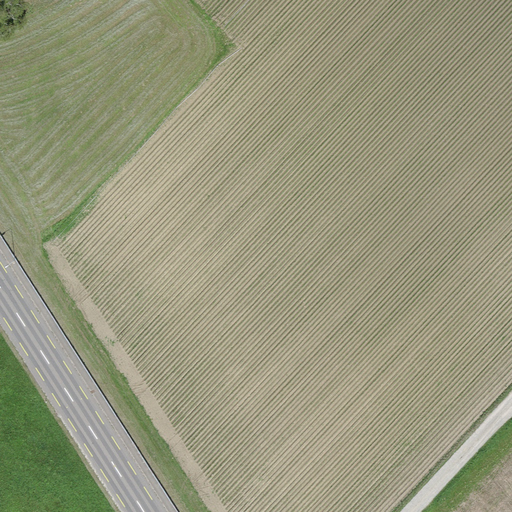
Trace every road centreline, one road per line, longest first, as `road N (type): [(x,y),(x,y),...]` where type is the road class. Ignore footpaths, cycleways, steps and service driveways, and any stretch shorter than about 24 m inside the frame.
road 1 (primary): [(144,511),(0,286)]
road 2 (track): [(413,511),(511,408)]
